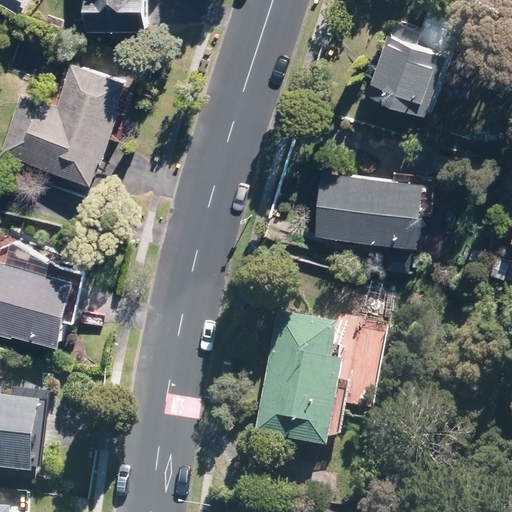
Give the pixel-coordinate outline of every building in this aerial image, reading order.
[(28,0),(5,0),(23,9),(28,0)] [(157,0),(87,0),(88,30),(158,29),(157,0)] [(399,35),(379,87),(441,108),(461,50),(432,40),(435,30),(400,17),(395,31),(399,35)] [(28,90),(9,149),(104,181),(138,77),(81,58),(66,103),(28,90)] [(330,169),(325,233),(432,241),(437,177),(330,169)] [(0,259),(0,326),(70,342),(82,276),(0,259)] [(352,318),(284,309),(260,433),(338,448),(356,359),(343,357),(352,318)] [(0,394),(0,464),(42,468),(52,399),(0,394)] [(0,511),(23,511),(24,505),(0,503),(0,511)]
